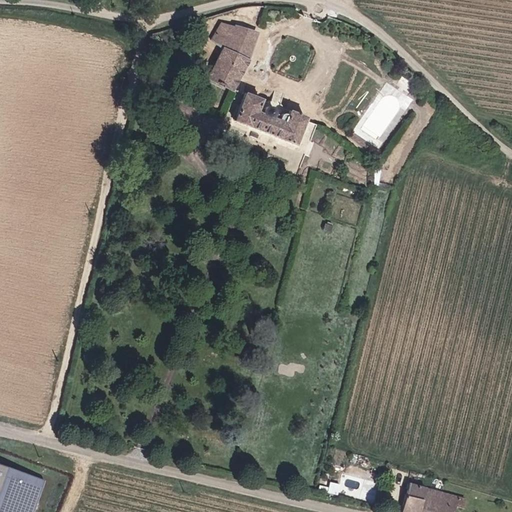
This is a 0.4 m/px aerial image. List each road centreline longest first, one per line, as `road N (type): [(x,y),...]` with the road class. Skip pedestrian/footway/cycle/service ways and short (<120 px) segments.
road 1 (unclassified): [(0,427),(350,511)]
road 2 (unclassified): [(317,0),(360,15),(511,149)]
road 3 (unclassified): [(18,0),(148,21),(232,0)]
